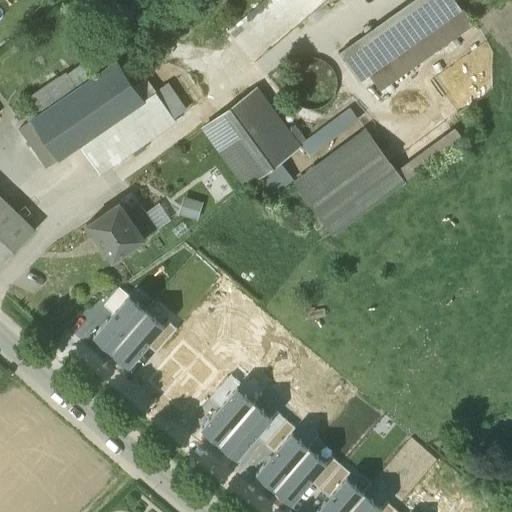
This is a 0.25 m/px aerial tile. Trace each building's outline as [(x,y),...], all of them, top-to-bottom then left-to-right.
[(261,0),(226,28),(250,59),(326,0),(261,0)] [(412,0),(338,52),(359,81),(369,74),(461,9),(454,0),(412,0)] [(472,25),(461,9),(369,74),(380,90),(472,25)] [(288,72),(287,92),(301,106),(320,106),(334,93),(335,73),(321,59),(302,59),(288,72)] [(59,159),(80,145),(145,100),(144,99),(134,84),(117,61),(91,79),(32,120),(47,141),(59,159)] [(21,111),(28,122),(32,120),(91,79),(81,64),(67,74),(65,71),(28,96),(33,104),(21,111)] [(144,99),(155,91),(145,76),(134,84),(144,99)] [(168,82),(155,91),(173,117),(186,109),(168,82)] [(203,127),(246,185),(253,180),(279,160),(298,146),(256,89),(203,127)] [(155,91),(144,99),(145,100),(80,145),(99,173),(175,120),(173,117),(155,91)] [(349,107),(300,143),(308,154),(358,118),(349,107)] [(47,141),(32,120),(28,122),(20,127),(35,149),(47,141)] [(396,170),(403,179),(461,136),(454,127),(396,170)] [(294,181),(332,232),(365,208),(403,179),(396,170),(366,128),(294,181)] [(35,149),(47,167),(59,159),(47,141),(35,149)] [(279,160),(253,180),(266,198),(293,179),(279,160)] [(0,266),(35,229),(0,195),(0,266)] [(183,196),(178,214),(198,220),(203,202),(183,196)] [(86,224),(111,261),(144,238),(157,229),(145,212),(139,203),(126,212),(119,201),(86,224)] [(145,212),(157,229),(170,220),(159,203),(145,212)] [(98,311),(108,319),(129,295),(119,287),(98,311)] [(93,336),(111,351),(146,310),(129,295),(108,319),(93,336)] [(129,366),(147,345),(164,326),(146,310),(111,351),(129,366)] [(147,345),(156,353),(177,329),(168,321),(164,326),(147,345)] [(156,353),(166,361),(183,341),(186,337),(177,329),(156,353)] [(147,382),(165,397),(200,356),(183,341),(166,361),(147,382)] [(182,412),(201,390),(218,371),(200,356),(165,397),(182,412)] [(201,390),(211,398),(231,375),(222,366),(218,371),(201,390)] [(211,398),(220,406),(236,387),(240,382),(231,375),(211,398)] [(201,427),(219,443),(254,403),(236,387),(220,406),(201,427)] [(237,458),(256,435),(272,418),(254,403),(219,443),(237,458)] [(256,435),(266,443),(286,419),(277,411),(272,418),(256,435)] [(266,443),(275,451),(291,432),(295,427),(286,419),(266,443)] [(256,472),(274,488),(309,447),(291,432),(275,451),(256,472)] [(292,503),(311,480),(327,462),(309,447),(274,488),(292,503)] [(311,480),(320,488),(341,464),(332,456),(327,462),(311,480)] [(320,488),(330,496),(346,477),(350,472),(341,464),(320,488)] [(315,511),(346,511),(364,492),(346,477),(330,496),(315,511)] [(377,511),(381,508),(364,492),(346,511),(377,511)] [(377,511),(393,511),(396,509),(387,501),(381,508),(377,511)]
